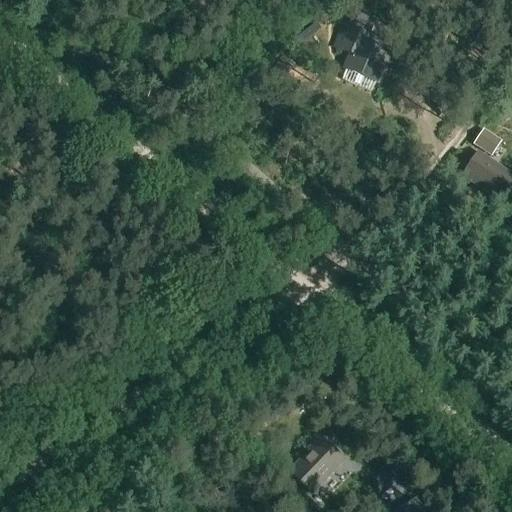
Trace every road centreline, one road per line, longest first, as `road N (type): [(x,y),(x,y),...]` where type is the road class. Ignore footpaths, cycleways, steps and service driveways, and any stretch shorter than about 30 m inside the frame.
road 1 (track): [(306,287),(0,26)]
road 2 (track): [(0,488),(306,287)]
road 3 (track): [(306,287),(357,257),(511,67)]
road 4 (track): [(511,463),(306,287)]
